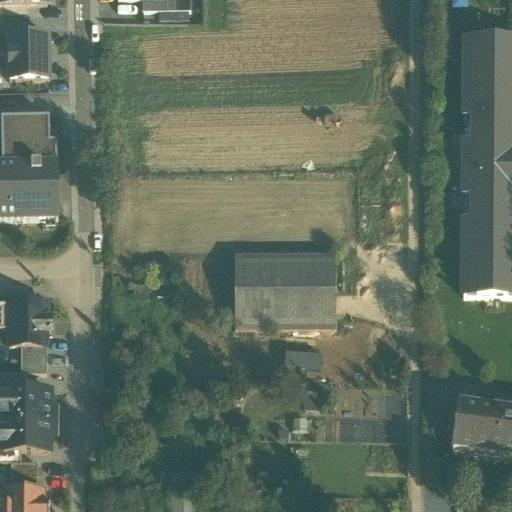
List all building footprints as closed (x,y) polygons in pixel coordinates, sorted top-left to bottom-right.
[(46,0),(0,0),(0,10),(27,10),(47,10),(46,0)] [(118,0),(118,5),(143,4),(143,17),(191,16),(190,0),(118,0)] [(0,10),(0,22),(27,22),(27,10),(0,10)] [(0,22),(0,40),(9,41),(27,40),(27,22),(0,22)] [(9,41),(10,86),(48,86),(47,40),(27,40),(9,41)] [(511,44),(466,45),(464,303),(511,302),(511,44)] [(4,172),(57,171),(57,150),(47,150),(46,127),(3,127),(4,172)] [(0,227),(58,227),(57,171),(4,172),(0,172),(0,227)] [(196,241),(234,241),(234,226),(196,225),(196,241)] [(336,262),(235,263),(235,335),(336,334),(336,262)] [(10,309),(0,308),(0,334),(8,334),(9,335),(9,334),(10,309)] [(47,309),(10,309),(9,334),(9,335),(9,352),(21,353),(47,353),(47,338),(51,338),(51,324),(47,324),(47,309)] [(47,353),(21,353),(20,379),(27,380),(46,380),(47,353)] [(27,396),(27,380),(20,379),(0,379),(0,395),(1,396),(27,396)] [(1,396),(0,427),(50,428),(50,396),(27,396),(1,396)] [(511,415),(460,408),(458,408),(452,456),(453,457),(453,456),(511,464),(511,415)] [(50,428),(0,427),(0,429),(0,457),(21,457),(50,457),(50,428)] [(286,432),(275,431),(274,441),(285,442),(286,432)] [(21,457),(0,457),(0,469),(11,469),(21,469),(21,457)] [(21,469),(11,469),(10,491),(11,491),(11,495),(35,495),(35,491),(36,491),(37,469),(21,469)] [(263,479),(253,479),(254,495),(264,495),(263,479)] [(11,495),(4,495),(4,508),(0,507),(0,511),(49,511),(49,510),(44,510),(44,495),(35,495),(11,495)] [(172,497),(172,511),(195,511),(196,497),(172,497)]
